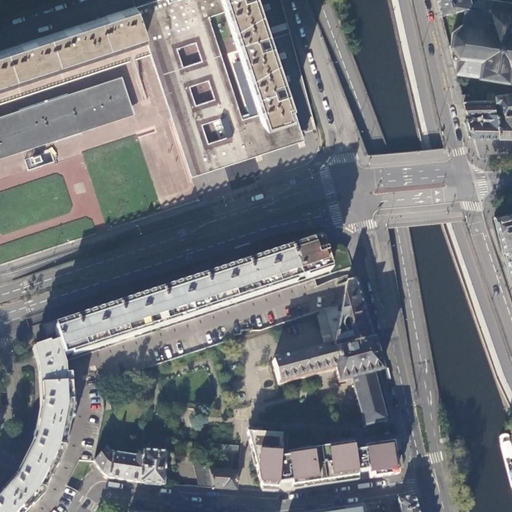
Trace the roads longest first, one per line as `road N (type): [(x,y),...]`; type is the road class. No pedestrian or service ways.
road 1 (primary): [(321,0),(379,152),(405,256),(428,379),(433,506)]
road 2 (primary): [(511,380),(458,225),(404,0)]
road 3 (secondary): [(0,315),(361,204)]
road 4 (secondary): [(356,179),(0,295)]
road 5 (residential): [(85,511),(102,490),(278,507),(427,483)]
road 6 (secondary): [(361,204),(427,483)]
road 7 (secondary): [(298,0),(356,179)]
road 8 (secondary): [(460,165),(421,0)]
road 9 (secondary): [(511,327),(467,191)]
